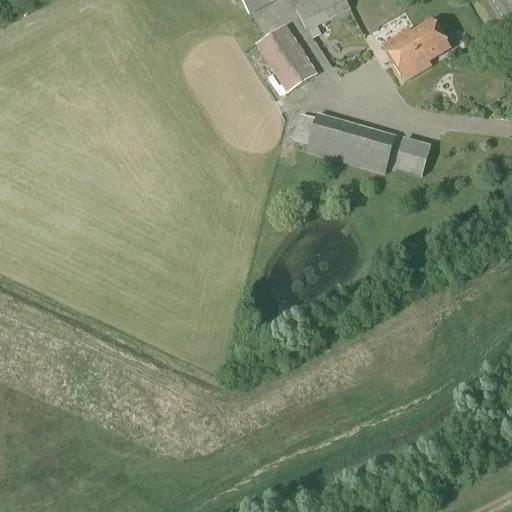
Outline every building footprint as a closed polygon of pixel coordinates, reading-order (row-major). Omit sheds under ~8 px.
[(238,0),(248,19),(285,0),(238,0)] [(321,38),(318,33),(317,30),(350,14),(343,0),(312,0),(294,9),(306,35),(308,34),(312,42),(321,38)] [(448,52),(436,33),(431,24),(411,36),(409,32),(382,48),(404,84),(431,68),(428,65),(448,52)] [(286,97),(317,77),(285,28),(254,48),(286,97)] [(315,121),(300,117),(292,145),(307,149),(305,157),(385,179),(396,139),(316,117),(315,121)] [(421,182),(430,150),(402,142),(393,175),(421,182)]
